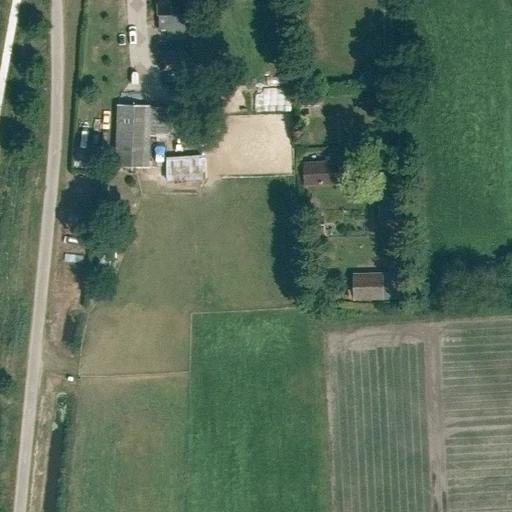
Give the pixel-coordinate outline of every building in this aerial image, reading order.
[(187,60),(184,0),(157,0),(159,31),(167,31),(168,43),(160,43),(160,61),(187,60)] [(165,168),(166,157),(167,107),(149,106),(149,105),(115,105),(113,167),(165,168)] [(170,155),(170,179),(210,178),(210,155),(170,155)] [(335,185),(334,161),(302,163),(303,186),(335,185)] [(384,300),(384,273),(353,273),(353,300),(384,300)]
